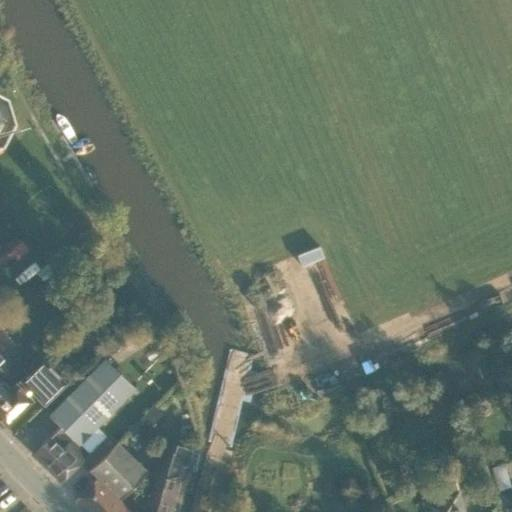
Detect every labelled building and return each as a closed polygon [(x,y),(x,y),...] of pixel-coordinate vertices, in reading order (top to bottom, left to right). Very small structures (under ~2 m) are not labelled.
[(0,245),(0,265),(1,266),(20,251),(10,238),(0,245)] [(62,349),(69,341),(61,334),(54,342),(62,349)] [(8,389),(14,383),(9,388),(2,380),(5,376),(0,370),(0,362),(2,361),(0,358),(0,399),(9,390),(8,389)] [(41,358),(14,383),(8,389),(9,390),(0,399),(0,421),(5,427),(32,402),(23,393),(27,389),(43,406),(66,384),(41,358)] [(133,388),(104,359),(48,416),(59,427),(30,453),(60,482),(88,454),(78,444),(133,388)] [(152,405),(143,415),(151,424),(161,414),(152,405)] [(166,511),(171,497),(181,463),(186,464),(191,449),(161,440),(139,511),(166,511)] [(74,501),(84,511),(128,511),(117,500),(145,471),(116,443),(89,471),(96,479),(74,501)] [(505,463),(492,467),(496,478),(508,475),(505,463)] [(466,511),(462,497),(460,490),(427,500),(430,511),(466,511)]
